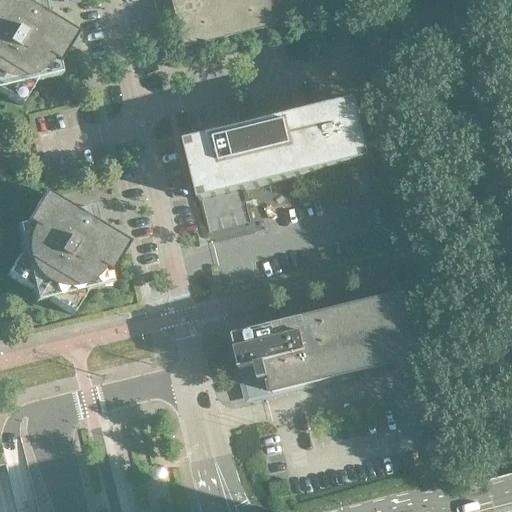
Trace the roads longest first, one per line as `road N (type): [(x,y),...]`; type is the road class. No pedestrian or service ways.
road 1 (unclassified): [(133,103),(358,55)]
road 2 (unclassified): [(182,317),(133,103)]
road 3 (unclassified): [(229,511),(182,317)]
road 4 (unclassified): [(0,363),(182,317)]
